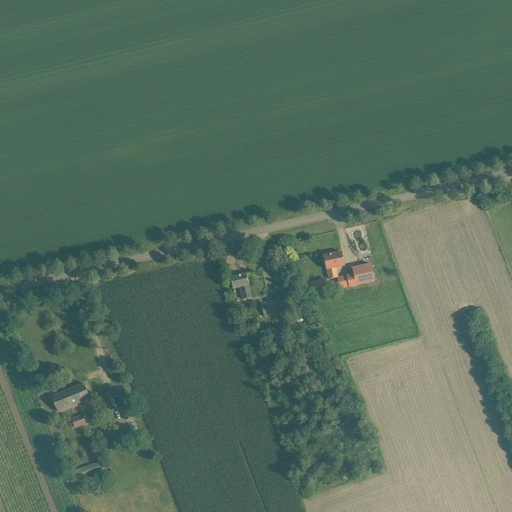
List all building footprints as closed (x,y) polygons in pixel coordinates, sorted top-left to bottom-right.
[(345,267),(344,262),(342,252),(324,256),(327,266),(330,279),(339,278),(337,268),(345,267)] [(347,276),(350,287),(375,282),(371,264),(352,269),(354,275),(347,276)] [(273,270),(276,278),(288,273),(285,266),(273,270)] [(231,278),(233,287),(233,289),(240,287),(243,300),(252,298),(249,285),(247,274),(231,278)] [(316,290),(329,284),(326,277),(313,282),(316,290)] [(262,305),(265,318),(280,314),(277,301),(262,305)] [(52,397),(56,406),(58,412),(90,399),(84,384),(52,397)] [(129,406),(122,408),(126,421),(133,419),(129,406)] [(72,420),(75,429),(87,424),(84,415),(72,420)] [(101,462),(75,471),(77,479),(104,469),(104,468),(103,465),(101,462)]
